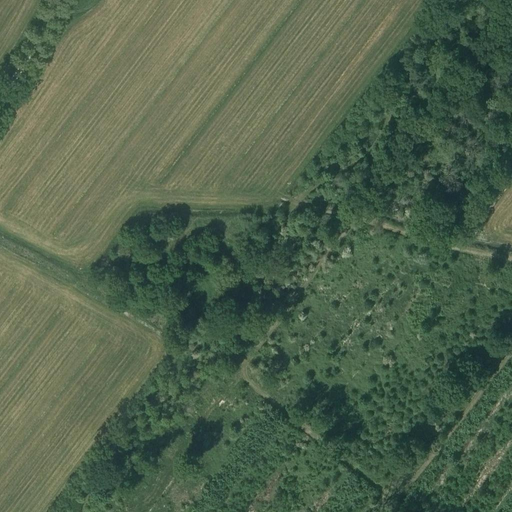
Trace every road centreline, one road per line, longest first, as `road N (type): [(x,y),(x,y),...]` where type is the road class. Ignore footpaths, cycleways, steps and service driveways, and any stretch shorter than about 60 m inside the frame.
road 1 (track): [(79,511),(111,443),(194,379),(231,306),(282,262),(291,246),(289,210),(304,192),(368,155),(413,46),(460,0)]
road 2 (track): [(399,499),(240,368),(511,13)]
road 3 (track): [(511,350),(398,496),(413,511)]
